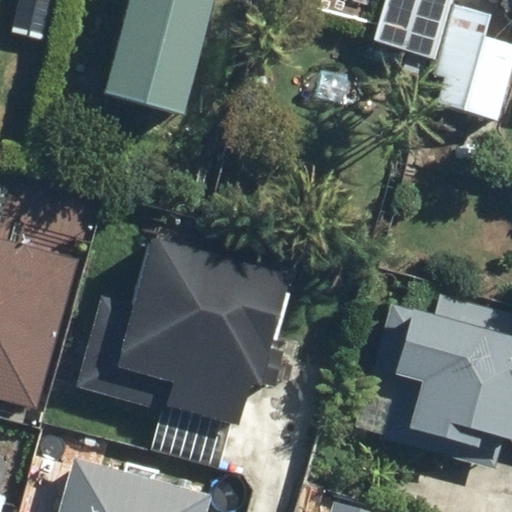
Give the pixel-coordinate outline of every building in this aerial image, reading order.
[(299,269),(159,229),(139,301),(105,292),(79,384),(167,409),(171,398),(247,419),(259,376),(268,378),(299,269)] [(0,396),(39,407),(80,254),(0,232),(0,396)] [(418,306),(395,299),(375,372),(401,380),(385,436),(502,467),(508,438),(511,438),(511,310),(444,290),(439,305),(419,300),(418,306)] [(210,511),(216,490),(74,452),(58,511),(210,511)] [(0,511),(6,511),(13,491),(0,487),(0,511)] [(392,511),(393,510),(338,495),(333,511),(392,511)]
